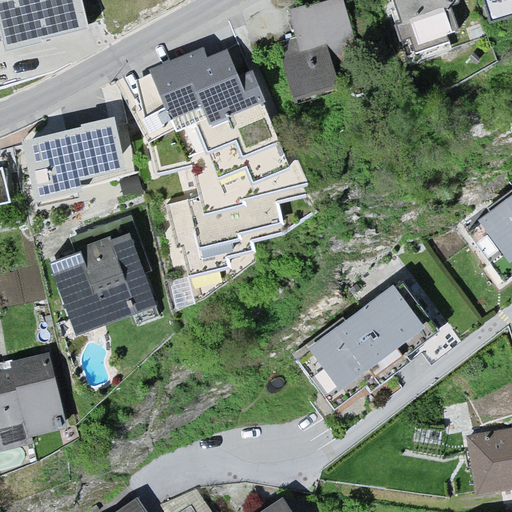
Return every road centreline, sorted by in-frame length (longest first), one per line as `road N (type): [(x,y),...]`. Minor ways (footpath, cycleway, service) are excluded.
road 1 (residential): [(154,511),(146,491),(165,469),(280,471),(319,460),(511,311)]
road 2 (tertiary): [(232,0),(0,121)]
